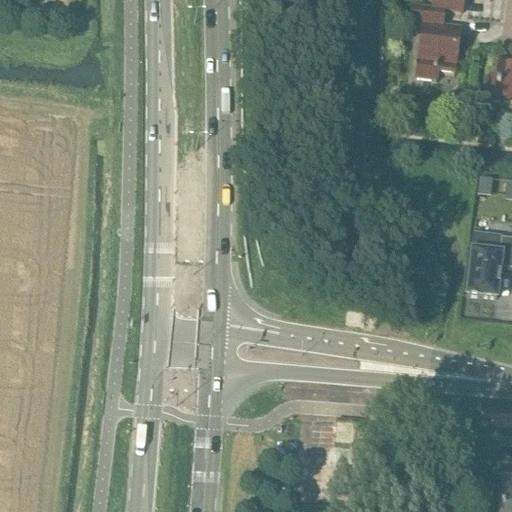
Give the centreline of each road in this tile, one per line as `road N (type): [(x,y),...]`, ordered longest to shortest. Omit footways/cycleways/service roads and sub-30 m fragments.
road 1 (primary): [(150,0),(147,341)]
road 2 (primary): [(220,331),(221,0)]
road 3 (tertiary): [(511,381),(432,359),(220,331)]
road 4 (tertiary): [(218,367),(511,386)]
road 5 (primary): [(147,341),(137,511)]
road 6 (primary): [(211,511),(218,367)]
